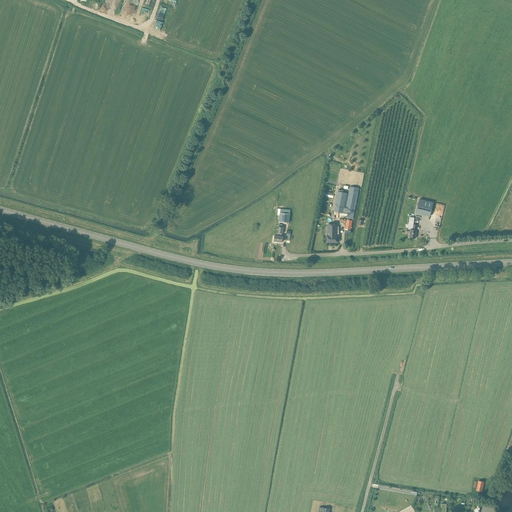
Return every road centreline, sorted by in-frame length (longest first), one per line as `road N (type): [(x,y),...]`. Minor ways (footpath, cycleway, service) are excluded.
road 1 (primary): [(511,262),(264,271),(165,255),(0,209)]
road 2 (unclassified): [(283,255),(511,240)]
road 3 (unclassified): [(362,511),(397,377)]
